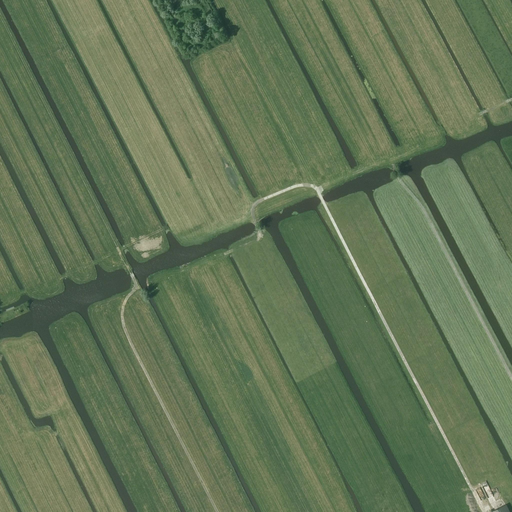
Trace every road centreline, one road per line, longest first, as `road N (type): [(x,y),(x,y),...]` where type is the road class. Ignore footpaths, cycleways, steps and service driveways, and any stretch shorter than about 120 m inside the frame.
road 1 (track): [(217,511),(123,326),(123,304),(135,284),(0,12)]
road 2 (track): [(483,511),(317,190),(296,186),(256,202),(254,219)]
road 3 (track): [(511,378),(423,209),(397,177),(382,129),(315,0)]
